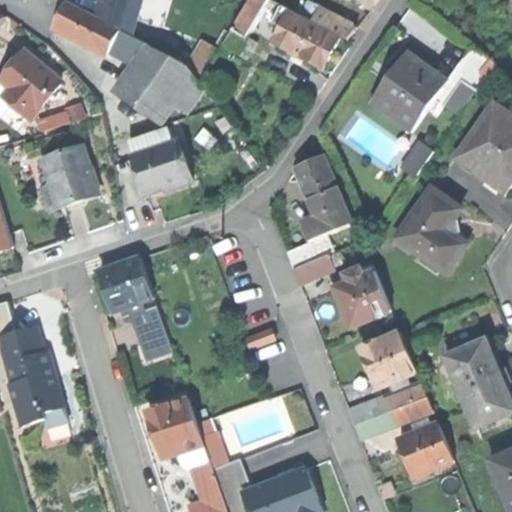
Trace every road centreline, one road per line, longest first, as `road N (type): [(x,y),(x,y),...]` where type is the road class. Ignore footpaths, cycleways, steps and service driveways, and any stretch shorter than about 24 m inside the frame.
road 1 (residential): [(255,209),(372,511)]
road 2 (residential): [(255,209),(402,0)]
road 3 (residential): [(68,273),(140,511)]
road 4 (residential): [(68,273),(255,209)]
